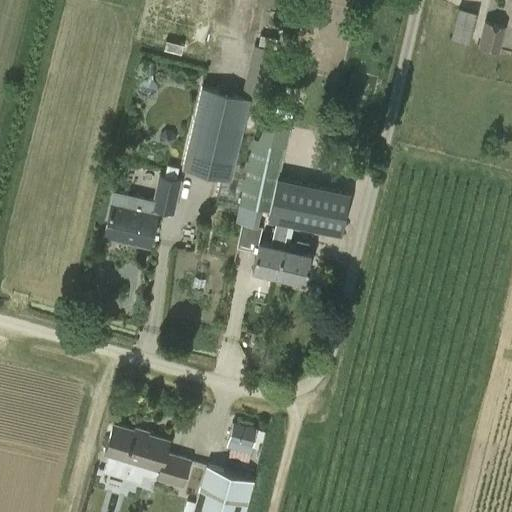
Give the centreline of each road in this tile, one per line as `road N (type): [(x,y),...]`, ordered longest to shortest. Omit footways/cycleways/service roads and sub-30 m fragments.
road 1 (unclassified): [(294,403),(316,367),(414,0)]
road 2 (unclassified): [(294,403),(0,330)]
